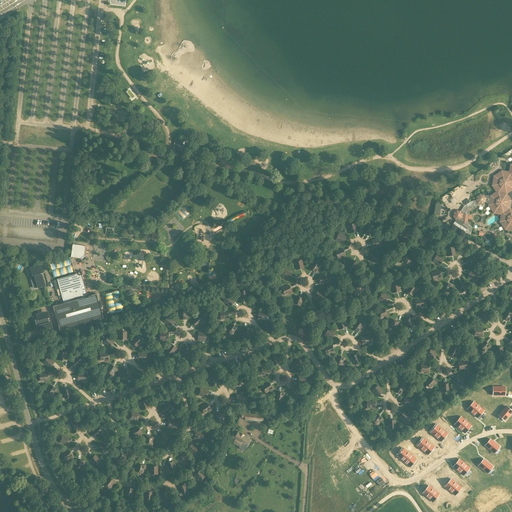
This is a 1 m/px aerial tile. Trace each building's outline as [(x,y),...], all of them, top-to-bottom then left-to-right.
[(111,110),(111,118),(120,119),(120,110),(111,110)] [(175,140),(173,149),(182,151),(184,145),(181,141),(179,141),(175,140)] [(501,221),(506,228),(511,229),(511,165),(511,166),(510,172),(501,171),(498,173),(496,174),(493,176),(492,186),(496,192),(492,194),(491,197),(490,197),(489,197),(486,198),(484,194),(480,194),(476,196),(475,200),(470,202),(469,202),(464,206),(461,211),(457,210),(455,211),(453,213),(452,216),(455,220),(459,221),(462,223),(465,223),(462,224),(461,226),(454,222),(452,224),(470,236),(472,227),(471,227),(467,221),(468,219),(471,220),(472,215),(468,214),(469,213),(475,208),(478,204),(482,205),(485,202),(490,205),(495,212),(503,213),(501,221)] [(349,233),(357,231),(355,223),(348,225),(350,231),(349,231),(349,233)] [(370,233),(373,228),(367,225),(363,232),(370,236),(371,234),(370,233)] [(404,241),(410,237),(406,229),(403,231),(404,232),(400,235),(404,241)] [(486,231),(483,235),(490,239),(493,241),(496,237),(494,235),(495,233),(493,232),(491,234),(486,230),(486,231)] [(342,244),(346,237),(339,233),(336,239),(341,242),(340,243),(342,244)] [(425,234),(422,236),(423,237),(419,239),(423,246),(430,241),(425,234)] [(376,247),(381,246),(380,239),(372,240),(373,248),(376,248),(376,247)] [(72,249),(71,257),(80,258),(84,256),(85,246),(73,244),(72,244),(72,249)] [(447,256),(455,255),(454,247),(447,248),(448,254),(447,254),(447,256)] [(343,257),(346,256),(343,249),(335,252),(338,258),(343,256),(343,257)] [(375,263),(379,257),(372,252),(368,259),(370,261),(370,259),(375,263)] [(406,264),(411,261),(407,254),(400,258),(401,260),(402,260),(406,264)] [(439,266),(443,259),(436,255),(433,261),(438,264),(437,265),(439,266)] [(470,265),(475,262),(472,256),(465,260),(469,267),(471,266),(470,265)] [(74,268),(71,257),(50,262),(55,280),(57,279),(75,274),(74,268)] [(354,269),(357,262),(349,259),(348,261),(349,262),(347,267),(354,269)] [(296,270),(303,268),(301,260),(295,262),(296,267),(295,268),(296,270)] [(316,270),(319,265),(314,262),(309,268),(316,273),(317,271),(316,270)] [(41,267),(32,270),(33,274),(35,274),(36,277),(33,278),(36,287),(44,284),(40,272),(42,272),(41,267)] [(289,281),(292,273),(285,270),(282,276),(287,278),(287,280),(289,281)] [(74,326),(103,318),(96,294),(89,296),(82,271),(78,272),(78,273),(75,274),(57,279),(64,303),(53,306),(60,331),(74,326)] [(439,279),(441,279),(439,271),(431,273),(433,280),(439,278),(439,279)] [(475,280),(477,273),(470,271),(467,279),(470,279),(470,278),(475,280)] [(322,283),(328,282),(326,276),(318,277),(320,285),(322,285),(322,283)] [(451,288),(452,285),(445,282),(441,289),(448,292),(450,287),(451,288)] [(461,292),(467,289),(464,282),(456,285),(457,288),(459,287),(461,292)] [(392,293),(400,291),(398,283),(391,285),(393,290),(392,291),(392,293)] [(290,294),(292,293),(289,285),(281,288),(284,294),(289,292),(290,294)] [(413,294),(416,289),(410,285),(406,292),(413,296),(414,294),(413,294)] [(119,290),(104,294),(108,314),(123,310),(119,290)] [(320,300),(324,295),(318,290),(313,296),(315,297),(316,296),(320,300)] [(238,299),(246,299),(246,291),(239,291),(240,296),(238,296),(238,299)] [(385,304),(389,296),(381,293),(378,299),(383,301),(383,303),(385,304)] [(229,307),(234,301),(228,296),(224,301),(228,305),(227,306),(229,307)] [(256,306),(262,301),(258,296),(252,301),(256,306)] [(300,306),(303,298),(295,296),(294,298),(296,298),(294,304),(300,306)] [(418,307),(424,306),(423,299),(415,301),(416,309),(419,308),(418,307)] [(386,317),(388,316),(385,308),(378,311),(380,317),(385,315),(386,317)] [(178,319),(186,319),(186,311),(179,311),(179,317),(178,317),(178,319)] [(509,319),(511,314),(511,313),(506,311),(502,318),(509,322),(510,320),(509,319)] [(226,320),(229,320),(228,312),(220,313),(220,320),(226,319),(226,320)] [(266,320),(266,313),(258,312),(257,320),(260,320),(260,319),(266,320)] [(484,324),(491,319),(485,312),(480,317),(484,321),(483,322),(484,324)] [(38,317),(35,318),(38,329),(41,328),(42,329),(50,327),(47,313),(38,316),(38,317)] [(169,328),(174,322),(168,316),(163,321),(168,325),(167,326),(169,328)] [(198,325),(202,321),(198,316),(192,322),(197,327),(199,326),(198,325)] [(408,328),(414,325),(411,318),(403,322),(405,324),(406,323),(408,328)] [(338,329),(346,327),(344,319),(337,321),(339,327),(338,327),(338,329)] [(396,329),(399,322),(391,319),(390,321),(391,322),(389,327),(396,329)] [(359,330),(362,325),(357,321),(352,328),(359,333),(360,331),(359,330)] [(236,330),(237,328),(231,324),(226,330),(232,334),(235,330),(236,330)] [(245,337),(252,336),(250,328),(242,329),(242,332),(244,331),(245,337)] [(482,337),(483,329),(474,328),(474,335),(480,335),(480,337),(482,337)] [(331,340),(335,333),(328,329),(324,335),(329,338),(329,339),(331,340)] [(118,340),(126,340),(126,332),(119,332),(119,337),(118,337),(118,340)] [(166,341),(168,340),(168,332),(159,333),(160,340),(166,339),(166,341)] [(205,340),(206,333),(198,332),(197,341),(200,341),(200,339),(205,340)] [(138,345),(142,341),(137,336),(131,342),(137,348),(139,346),(138,345)] [(364,344),(370,343),(369,336),(361,337),(362,345),(365,345),(364,344)] [(108,348),(114,342),(108,337),(103,342),(107,346),(106,347),(108,348)] [(489,348),(491,346),(485,341),(479,347),(484,351),(488,347),(489,348)] [(176,351),(177,349),(171,344),(166,351),(171,355),(175,350),(176,351)] [(332,353),(334,352),(331,345),(324,348),(326,354),(331,352),(332,353)] [(455,355),(458,351),(452,347),(448,354),(455,358),(457,356),(455,355)] [(496,356),(503,355),(503,347),(494,348),(495,350),(496,350),(496,356)] [(185,357),(191,356),(190,348),(182,350),(182,352),(183,352),(185,357)] [(430,360),(437,355),(431,349),(426,353),(430,358),(429,359),(430,360)] [(58,360),(66,360),(66,352),(59,352),(59,358),(58,358),(58,360)] [(106,361),(108,361),(107,353),(99,354),(100,360),(106,360),(106,361)] [(145,361),(146,354),(138,353),(137,361),(139,361),(140,360),(145,361)] [(355,365),(361,361),(357,354),(350,358),(351,360),(352,360),(355,365)] [(273,366),(280,362),(276,355),(270,358),(273,363),(271,364),(273,366)] [(344,361),(345,358),(338,355),(335,363),(341,365),(343,360),(344,361)] [(48,369),(54,363),(48,357),(43,362),(47,366),(46,367),(48,369)] [(78,366),(82,362),(77,357),(71,363),(77,368),(79,367),(78,366)] [(298,368),(302,364),(298,359),(292,365),(297,371),(299,369),(298,368)] [(461,369),(467,368),(466,361),(458,363),(459,371),(462,370),(461,369)] [(116,371),(117,369),(111,365),(106,371),(111,375),(115,371),(116,371)] [(429,373),(429,365),(421,365),(420,372),(426,372),(426,373),(429,373)] [(125,378),(131,376),(130,368),(122,370),(122,373),(123,372),(125,378)] [(267,378),(270,370),(262,368),(260,374),(265,376),(265,377),(267,378)] [(46,382),(48,381),(47,373),(39,374),(40,381),(45,380),(46,382)] [(85,381),(86,374),(78,373),(77,382),(79,382),(79,380),(85,381)] [(306,383),(307,376),(298,375),(298,384),(300,384),(300,382),(306,383)] [(460,386),(464,380),(458,375),(453,382),(455,383),(456,382),(460,386)] [(211,387),(218,383),(215,376),(209,379),(211,384),(210,384),(211,387)] [(435,385),(437,383),(431,377),(425,383),(430,388),(434,384),(435,385)] [(236,388),(240,385),(236,380),(230,385),(235,391),(237,389),(236,388)] [(271,391),(273,389),(269,382),(262,387),(265,392),(270,389),(271,391)] [(443,392),(449,392),(449,383),(441,384),(441,387),(442,387),(443,392)] [(402,392),(405,387),(399,384),(395,391),(402,395),(403,393),(402,392)] [(56,392),(57,390),(51,385),(46,392),(51,396),(54,391),(56,392)] [(377,397),(383,392),(378,385),(372,390),(376,394),(375,395),(377,397)] [(295,398),(300,394),(295,387),(289,392),(290,394),(291,393),(295,398)] [(505,387),(493,387),(493,388),(493,395),(505,395),(505,387)] [(64,398),(71,397),(69,389),(61,391),(62,393),(63,393),(64,398)] [(206,399),(208,391),(200,389),(198,395),(204,397),(203,398),(206,399)] [(284,395),(285,393),(277,391),(275,400),(282,401),(283,395),(284,395)] [(239,402),(244,402),(244,395),(236,395),(236,403),(239,403),(239,402)] [(408,405),(413,404),(412,398),(404,399),(405,407),(408,407),(408,405)] [(142,410),(149,407),(146,399),(139,402),(142,407),(141,408),(142,410)] [(375,410),(375,402),(367,402),(367,408),(372,408),(372,410),(375,410)] [(473,402),(467,409),(469,411),(477,418),(483,412),(484,411),(473,402)] [(167,412),(171,408),(167,403),(161,409),(166,415),(168,413),(167,412)] [(209,411),(211,410),(207,403),(200,408),(203,413),(208,410),(209,411)] [(511,411),(506,406),(498,415),(499,416),(504,421),(511,411)] [(137,422),(139,414),(131,412),(129,419),(135,420),(134,422),(137,422)] [(406,422),(410,417),(404,412),(399,418),(401,420),(402,419),(406,422)] [(224,416),(224,413),(216,413),(215,421),(222,421),(222,416),(224,416)] [(381,421),(383,419),(377,414),(371,420),(376,424),(380,420),(381,421)] [(461,417),(454,425),(456,427),(465,433),(470,427),(471,426),(461,417)] [(175,427),(176,421),(168,420),(167,428),(169,428),(170,427),(175,427)] [(389,429),(395,428),(395,420),(387,421),(387,423),(388,423),(389,429)] [(73,434),(80,430),(76,423),(70,426),(73,431),(71,432),(73,434)] [(437,425),(430,433),(433,435),(441,442),(446,435),(447,434),(437,425)] [(98,436),(102,432),(97,427),(92,433),(97,438),(99,437),(98,436)] [(140,435),(142,434),(138,427),(131,431),(134,437),(139,434),(140,435)] [(164,442),(169,438),(164,431),(158,436),(159,438),(160,438),(164,442)] [(202,440),(204,433),(196,431),(193,439),(196,440),(196,438),(202,440)] [(238,432),(236,435),(233,434),(231,438),(234,440),(233,443),(240,447),(241,443),(247,446),(251,440),(245,437),(245,436),(238,432)] [(67,446),(70,438),(62,436),(60,442),(65,444),(65,445),(67,446)] [(154,440),(154,437),(146,436),(145,444),(151,445),(152,440),(154,440)] [(423,439),(417,446),(419,448),(427,455),(433,449),(434,447),(423,439)] [(490,439),(485,446),(494,453),(495,453),(499,447),(493,441),(490,439)] [(106,451),(107,444),(98,443),(98,451),(100,452),(100,450),(106,451)] [(194,454),(198,448),(191,443),(187,450),(189,452),(189,450),(194,454)] [(404,449),(397,457),(410,467),(411,466),(416,460),(407,452),(404,449)] [(71,459),(73,457),(69,450),(62,455),(65,460),(70,457),(71,459)] [(124,460),(126,458),(120,452),(114,458),(119,463),(123,459),(124,460)] [(183,464),(188,460),(183,454),(177,459),(178,461),(179,460),(183,464)] [(95,466),(100,462),(95,455),(89,460),(90,462),(91,461),(95,466)] [(84,463),(85,461),(77,459),(75,467),(82,469),(83,463),(84,463)] [(459,459),(453,467),(463,476),(469,469),(469,468),(459,459)] [(483,459),(478,466),(487,474),(488,473),(493,467),(483,459)] [(170,472),(176,469),(173,461),(165,465),(166,467),(167,466),(170,472)] [(145,468),(145,466),(138,464),(136,472),(142,473),(144,468),(145,468)] [(151,474),(157,474),(157,466),(149,466),(149,469),(150,469),(151,474)] [(200,481),(205,476),(199,470),(193,476),(195,477),(196,477),(200,481)] [(114,484),(115,482),(109,477),(104,484),(109,488),(113,483),(114,484)] [(451,479),(445,487),(455,496),(460,489),(461,488),(451,479)] [(182,494),(188,491),(184,483),(177,487),(178,489),(179,489),(182,494)] [(429,486),(422,494),(433,502),(438,496),(439,494),(429,486)] [(134,492),(135,489),(127,487),(125,495),(131,497),(133,491),(134,492)] [(163,499),(170,498),(168,490),(160,491),(161,494),(162,493),(163,499)] [(152,500),(152,491),(144,491),(144,493),(146,494),(145,499),(152,500)]
